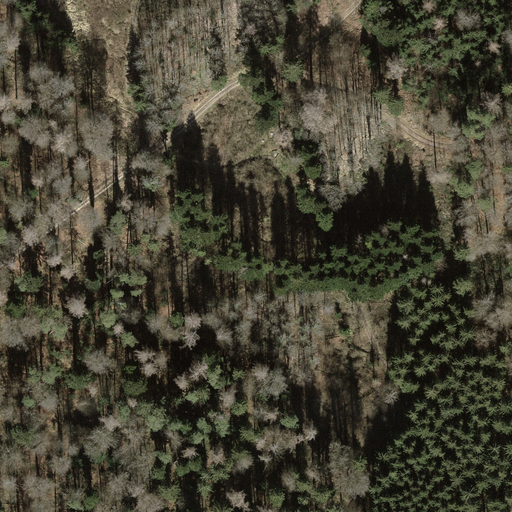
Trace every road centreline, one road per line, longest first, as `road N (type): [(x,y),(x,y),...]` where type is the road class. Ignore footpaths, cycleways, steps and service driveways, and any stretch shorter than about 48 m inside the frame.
road 1 (track): [(264,72),(366,101),(436,142),(511,143)]
road 2 (track): [(157,151),(234,82),(324,39),(358,0)]
road 3 (track): [(0,269),(157,151)]
